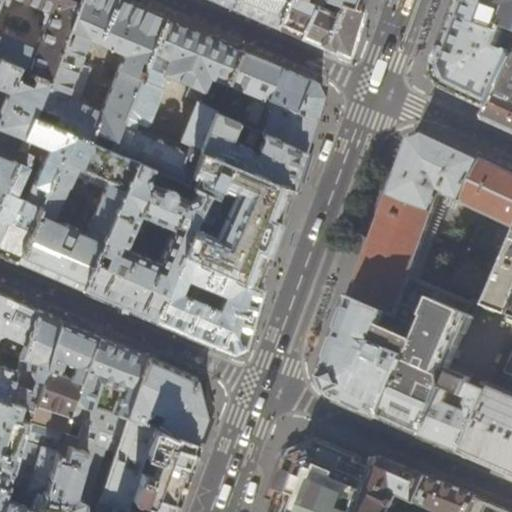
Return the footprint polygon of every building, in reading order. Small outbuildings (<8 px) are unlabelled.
[(76,0),(0,0),(0,59),(46,80),(76,0)] [(111,150),(164,18),(164,17),(124,0),(76,0),(46,80),(33,114),(72,133),(111,150)] [(232,0),(229,6),(251,15),(274,25),(284,0),(232,0)] [(285,30),(298,36),(313,3),(312,2),(312,0),(284,0),(274,25),(285,30)] [(349,54),(349,52),(365,10),(356,7),(340,3),(335,14),(317,6),(319,0),(312,0),(312,2),(313,3),(298,36),(331,50),(345,56),(347,56),(349,54)] [(358,0),(319,0),(317,6),(335,14),(340,3),(356,7),(358,0)] [(449,90),(490,109),(508,75),(511,65),(511,46),(509,45),(511,38),(511,0),(463,0),(441,60),(439,66),(449,90)] [(200,149),(215,113),(241,50),(200,33),(164,18),(111,150),(135,161),(175,178),(183,182),(188,185),(192,174),(200,149)] [(260,59),(241,50),(215,113),(303,150),(313,119),(314,116),(268,99),(279,67),(260,59)] [(0,190),(0,189),(17,151),(16,150),(31,115),(33,114),(46,80),(0,59),(0,190)] [(511,65),(508,75),(490,109),(485,119),(511,131),(511,65)] [(308,79),(279,67),(268,99),(314,116),(320,94),(315,81),(308,78),(308,79)] [(293,184),(303,150),(215,113),(200,149),(288,186),(292,188),(293,184)] [(17,151),(0,189),(0,190),(0,254),(16,261),(38,208),(72,133),(33,114),(31,115),(16,150),(17,151)] [(72,133),(38,208),(16,261),(43,272),(81,289),(135,161),(111,150),(72,133)] [(357,288),(353,298),(413,325),(420,308),(430,312),(436,302),(475,318),(481,305),(482,304),(474,300),(471,306),(410,280),(438,204),(443,193),(453,197),(511,224),(511,174),(493,165),(471,155),(426,133),(411,139),(406,154),(394,187),(387,207),(368,257),(357,288)] [(285,196),(288,186),(200,149),(192,174),(215,184),(211,195),(207,193),(196,215),(220,226),(215,236),(192,226),(181,252),(252,284),(272,232),(285,196)] [(175,178),(135,161),(81,289),(113,302),(153,319),(181,252),(192,226),(196,215),(207,193),(188,185),(183,182),(178,195),(174,193),(173,190),(171,187),(175,178)] [(181,252),(153,319),(183,332),(231,352),(245,346),(252,321),(262,289),(252,284),(181,252)] [(511,253),(490,306),(511,315),(511,253)] [(19,357),(25,344),(37,309),(15,300),(0,293),(0,400),(7,402),(16,372),(19,357)] [(324,375),(334,398),(389,422),(407,429),(423,436),(444,386),(460,394),(464,395),(470,384),(490,393),(511,341),(511,315),(490,306),(489,308),(481,305),(475,318),(436,302),(430,312),(423,329),(413,325),(353,298),(336,345),(324,375)] [(49,316),(37,309),(25,344),(19,357),(16,372),(7,402),(32,410),(45,366),(58,320),(49,316)] [(78,328),(58,320),(45,366),(78,379),(96,336),(78,328)] [(120,345),(96,336),(78,379),(45,366),(32,410),(29,423),(60,434),(77,439),(87,414),(69,410),(72,403),(89,408),(89,407),(98,385),(119,394),(112,414),(126,418),(127,415),(145,356),(120,345)] [(510,474),(511,474),(511,341),(490,393),(462,453),(492,466),(510,474)] [(202,420),(204,415),(195,378),(150,358),(145,356),(127,415),(154,426),(194,442),(202,420)] [(430,439),(462,453),(490,393),(470,384),(464,395),(464,397),(472,400),(469,406),(464,410),(454,405),(460,394),(444,386),(423,436),(430,439)] [(0,427),(4,415),(29,423),(32,410),(7,402),(0,400),(0,427)] [(82,511),(83,506),(87,502),(103,448),(114,452),(99,498),(100,500),(127,509),(154,426),(127,415),(126,418),(112,414),(89,407),(89,408),(87,414),(77,439),(60,434),(42,499),(67,507),(65,511),(82,511)] [(0,511),(37,511),(42,499),(60,434),(29,423),(4,415),(0,427),(0,511)] [(167,511),(171,503),(194,442),(154,426),(127,509),(133,511),(167,511)] [(274,511),(350,511),(348,511),(353,498),(366,502),(377,471),(317,446),(295,456),(275,511),(274,511)] [(436,481),(383,459),(383,458),(382,457),(377,471),(366,502),(362,511),(468,511),(475,498),(436,481)] [(485,511),(490,504),(475,498),(468,511),(485,511)] [(65,511),(67,507),(42,499),(37,511),(65,511)] [(126,511),(127,509),(100,500),(96,511),(126,511)]
